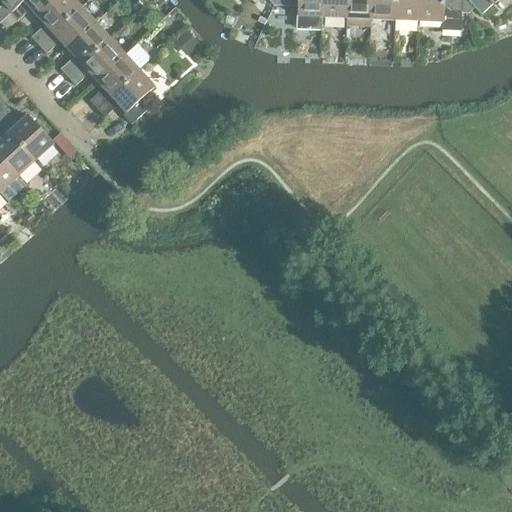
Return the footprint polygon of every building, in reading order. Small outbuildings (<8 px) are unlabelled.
[(0,0),(4,5),(0,8),(0,25),(10,16),(9,15),(25,0),(0,0)] [(25,0),(9,15),(10,16),(17,23),(31,10),(38,18),(58,0),(25,0)] [(45,26),(31,39),(39,47),(81,8),(73,0),(58,0),(38,18),(45,26)] [(142,0),(136,5),(142,11),(147,6),(142,0)] [(277,0),(274,7),(298,8),(297,30),(322,31),(323,19),(323,0),(277,0)] [(323,0),(323,19),(347,20),(347,0),(323,0)] [(347,0),(347,20),(346,27),(370,28),(371,21),(371,0),(347,0)] [(371,0),(371,21),(395,22),(395,0),(371,0)] [(395,0),(395,22),(419,23),(419,0),(395,0)] [(419,0),(419,23),(443,24),(443,32),(462,33),(463,15),(468,15),(462,0),(419,0)] [(462,0),(468,15),(476,9),(482,15),(492,6),(494,8),(503,0),(462,0)] [(81,8),(39,47),(46,55),(60,42),(67,50),(96,24),(81,8)] [(160,12),(152,20),(158,26),(166,19),(160,12)] [(74,58),(60,71),(68,79),(111,40),(96,24),(67,50),(74,58)] [(186,31),(174,43),(187,58),(200,46),(186,31)] [(111,40),(68,79),(76,87),(89,74),(97,82),(125,56),(111,40)] [(104,90),(90,102),(97,111),(140,72),(125,56),(97,82),(104,90)] [(140,72),(97,111),(105,119),(119,106),(126,114),(123,117),(132,126),(150,110),(141,101),(155,88),(140,72)] [(0,103),(0,123),(36,162),(54,145),(28,117),(19,125),(0,103)] [(36,162),(0,123),(0,159),(18,179),(36,162)] [(18,179),(0,159),(0,194),(0,195),(8,203),(8,204),(9,203),(26,187),(18,179)] [(8,203),(5,207),(13,215),(17,212),(9,203),(8,204),(8,203)] [(30,213),(25,218),(31,224),(36,219),(30,213)]
